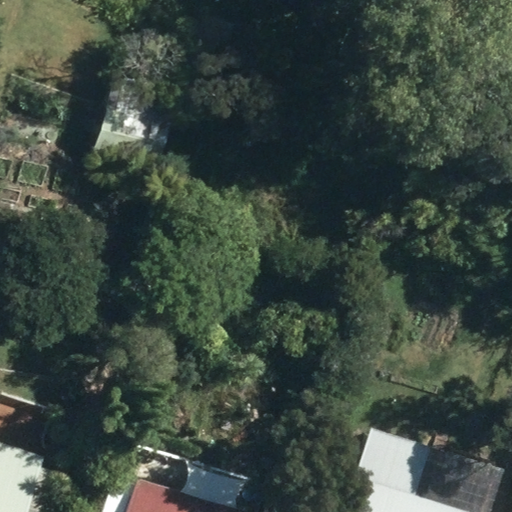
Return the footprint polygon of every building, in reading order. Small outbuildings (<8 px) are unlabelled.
[(36,7),(24,38),(80,60),(92,30),(36,7)] [(103,84),(89,142),(151,156),(165,100),(103,84)] [(213,227),(242,232),(249,190),(221,185),(213,227)] [(121,421),(160,430),(181,358),(141,345),(121,421)] [(281,395),(305,402),(314,373),(289,366),(281,395)] [(480,511),(483,500),(405,475),(420,427),(364,408),(331,511),(480,511)] [(0,504),(14,509),(38,435),(0,422),(0,504)] [(127,458),(110,511),(257,511),(262,497),(127,458)]
